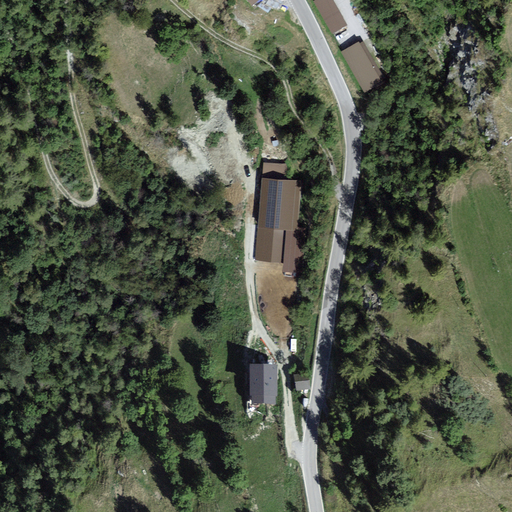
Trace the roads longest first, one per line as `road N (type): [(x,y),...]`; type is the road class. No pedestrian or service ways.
road 1 (tertiary): [(297,0),(344,98),(354,145),(311,427),(316,511)]
road 2 (track): [(69,0),(71,92),(97,187),(86,204),(55,183),(0,17)]
road 3 (track): [(347,199),(294,113),(280,73),(172,0)]
